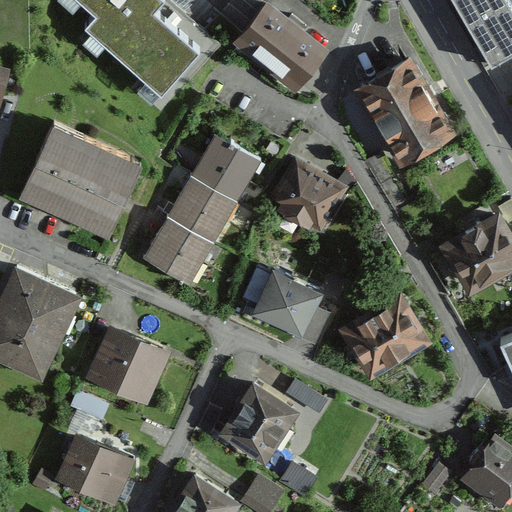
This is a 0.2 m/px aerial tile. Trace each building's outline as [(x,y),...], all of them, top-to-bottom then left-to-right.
[(169,86),(207,43),(160,2),(162,0),(93,0),(102,7),(91,19),(169,86)] [(304,87),(339,42),(285,0),(268,0),(240,36),(304,87)] [(511,53),(511,6),(509,2),(508,0),(456,0),(492,65),(511,53)] [(460,126),(414,43),(356,75),(403,158),(460,126)] [(0,102),(4,104),(15,63),(0,59),(0,102)] [(114,233),(149,153),(60,114),(25,194),(114,233)] [(261,157),(214,130),(213,132),(214,133),(203,152),(247,177),(258,158),(260,159),(261,157)] [(324,227),(353,178),(298,145),(269,194),(324,227)] [(412,198),(382,148),(366,157),(396,207),(412,198)] [(236,198),(247,177),(203,152),(191,172),(236,198)] [(224,218),(236,198),(191,172),(180,193),(224,218)] [(212,239),(224,218),(180,193),(168,213),(212,239)] [(468,295),(511,269),(511,224),(501,206),(438,242),(468,295)] [(201,259),(212,239),(168,213),(157,233),(201,259)] [(189,278),(201,259),(157,233),(145,253),(144,252),(143,254),(189,280),(190,279),(189,278)] [(0,354),(45,375),(86,286),(18,255),(0,294),(0,354)] [(304,334),(326,287),(275,264),(253,311),(304,334)] [(372,378),(436,339),(404,287),(340,326),(372,378)] [(175,342),(113,315),(88,372),(151,398),(175,342)] [(511,336),(501,341),(511,366),(511,336)] [(266,454),(302,399),(254,368),(219,423),(266,454)] [(320,406),(329,392),(295,371),(286,385),(320,406)] [(223,407),(210,399),(195,422),(208,431),(223,407)] [(502,501),(511,486),(511,434),(492,421),(457,469),(502,501)] [(136,450),(76,423),(54,471),(115,497),(136,450)] [(305,491),(318,469),(293,455),(280,477),(305,491)] [(435,488),(453,465),(439,455),(422,478),(435,488)] [(228,511),(243,490),(195,459),(160,511),(228,511)] [(54,469),(41,462),(32,478),(45,486),(54,469)] [(266,511),(284,485),(259,468),(241,495),(266,511)]
